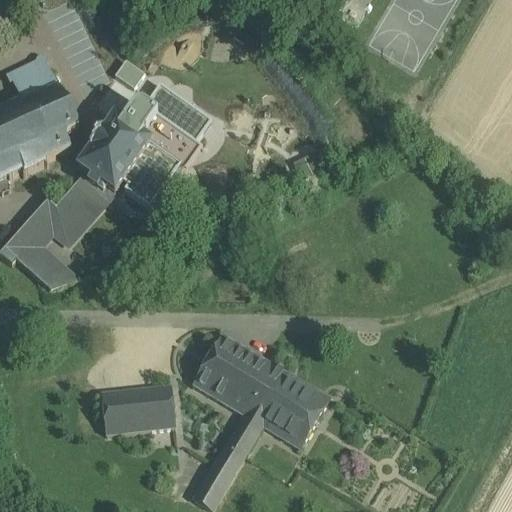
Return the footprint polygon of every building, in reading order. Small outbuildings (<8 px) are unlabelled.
[(460,0),(390,0),(363,46),(416,77),(460,0)] [(36,65),(6,79),(10,87),(12,86),(15,92),(17,91),(20,96),(18,97),(21,104),(19,104),(17,103),(16,108),(0,115),(0,196),(2,198),(3,198),(3,197),(9,194),(9,195),(10,194),(10,191),(11,191),(10,189),(10,190),(9,186),(11,186),(10,182),(23,175),(24,177),(23,181),(26,181),(26,177),(44,169),(47,171),(48,168),(44,166),(78,150),(72,139),(79,136),(47,68),(47,66),(47,64),(47,62),(45,60),(43,59),(41,59),(39,60),(37,61),(36,63),(36,65)] [(126,67),(116,80),(134,92),(144,79),(126,67)] [(123,128),(115,122),(102,140),(101,139),(90,156),(91,156),(78,174),(91,183),(88,188),(98,194),(103,197),(106,193),(115,199),(123,187),(128,190),(125,196),(150,214),(181,170),(187,174),(202,153),(196,149),(211,126),(160,90),(145,112),(139,110),(134,112),(123,128)] [(78,187),(56,212),(51,208),(52,207),(48,204),(0,258),(0,260),(2,262),(2,261),(12,270),(16,265),(51,296),(73,286),(35,252),(53,232),(68,245),(103,205),(78,187)] [(329,403),(224,340),(194,389),(245,419),(264,430),(300,451),(329,403)] [(171,380),(121,385),(123,405),(174,399),(171,380)] [(123,405),(41,413),(49,481),(107,475),(105,457),(143,453),(184,449),(174,399),(123,405)] [(245,419),(193,505),(205,511),(214,511),(264,430),(245,419)] [(143,453),(105,457),(107,475),(144,471),(143,453)] [(174,483),(161,480),(157,492),(170,496),(174,483)]
